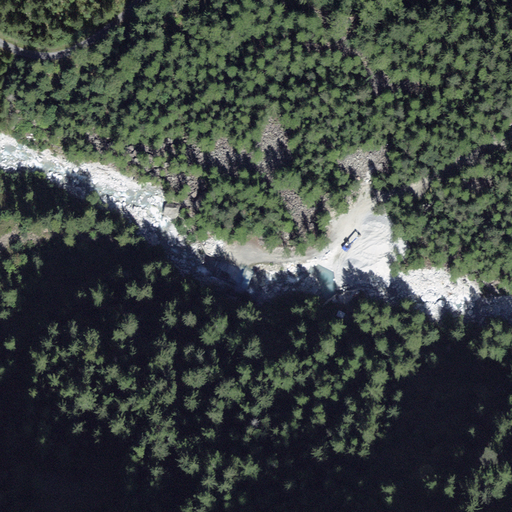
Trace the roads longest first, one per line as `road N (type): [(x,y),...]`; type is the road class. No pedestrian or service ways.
road 1 (track): [(511,136),(449,177),(364,210),(332,246),(303,258),(234,258)]
road 2 (track): [(144,0),(106,38),(70,56),(36,56),(0,42)]
